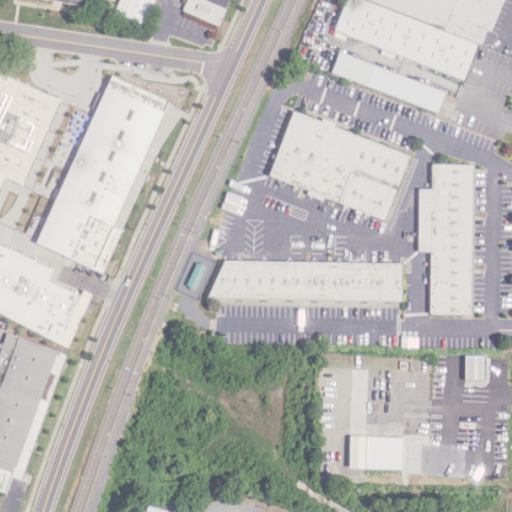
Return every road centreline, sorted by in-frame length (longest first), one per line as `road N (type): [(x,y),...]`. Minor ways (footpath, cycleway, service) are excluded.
road 1 (tertiary): [(43,511),(104,349),(228,68)]
road 2 (tertiary): [(228,68),(0,34)]
